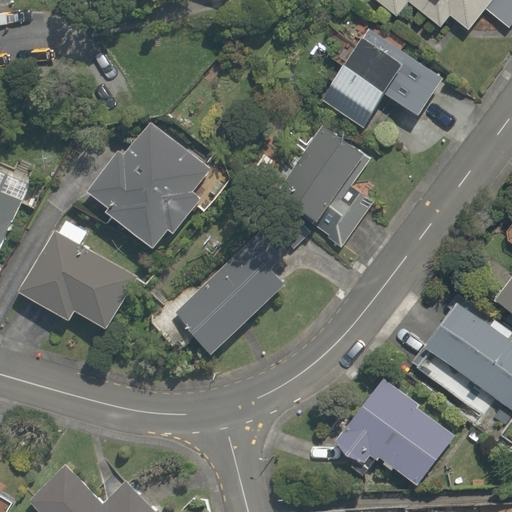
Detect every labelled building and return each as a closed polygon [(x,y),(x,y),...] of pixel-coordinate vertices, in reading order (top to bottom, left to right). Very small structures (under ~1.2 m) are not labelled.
[(511,0),(384,0),(406,16),(412,6),(439,26),(447,14),(470,32),(483,14),(506,31),(511,23),(511,0)] [(387,93),(413,113),(440,76),(365,19),(313,88),(363,125),(387,93)] [(211,157),(165,118),(158,126),(147,116),(122,146),(115,140),(83,178),(101,193),(93,202),(143,244),(158,227),(165,233),(197,195),(187,187),(211,157)] [(351,183),(371,153),(319,117),(267,191),(346,246),(377,201),(351,183)] [(0,194),(0,236),(15,202),(0,194)] [(78,242),(88,226),(66,212),(20,289),(67,317),(72,308),(99,324),(129,273),(78,242)] [(511,245),(511,262),(488,290),(511,310),(511,230),(505,239),(511,245)] [(208,348),(282,279),(248,243),(174,311),(208,348)] [(430,348),(416,365),(475,412),(488,396),(509,412),(511,408),(511,346),(502,339),(511,328),(491,312),(482,322),(448,294),(415,335),(430,348)] [(324,437),(353,462),(365,448),(405,482),(450,430),(381,371),(324,437)] [(154,511),(121,476),(98,497),(72,469),(33,505),(39,511),(154,511)]
